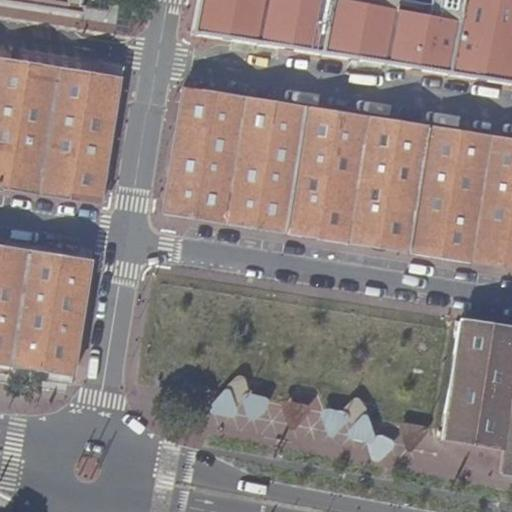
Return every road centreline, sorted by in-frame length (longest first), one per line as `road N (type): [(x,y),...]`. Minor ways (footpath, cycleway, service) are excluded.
road 1 (residential): [(431,511),(0,435)]
road 2 (residential): [(0,473),(210,511)]
